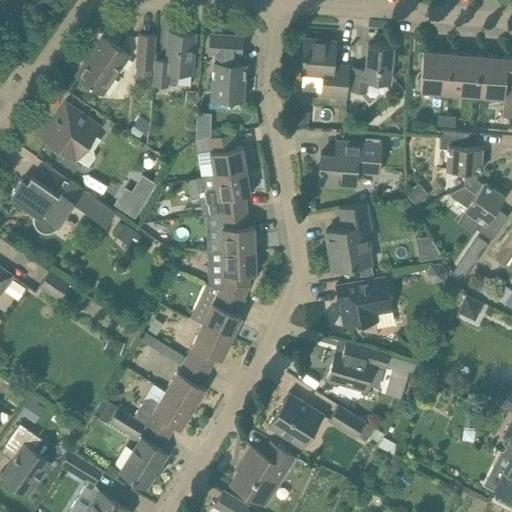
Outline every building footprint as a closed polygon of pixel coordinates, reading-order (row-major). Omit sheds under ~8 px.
[(167,60),(155,59),(153,83),(167,85),(167,83),(177,84),(178,72),(192,73),(195,33),(169,31),(167,60)] [(155,34),(139,33),(137,66),(153,68),(155,34)] [(212,96),(224,97),(244,98),(246,62),(238,62),(239,55),(241,55),(243,35),(211,33),(209,53),(215,53),(215,60),(214,60),(212,96)] [(77,75),(102,92),(129,54),(104,37),(77,75)] [(350,66),(334,64),(336,41),(304,38),(301,71),(323,74),(321,93),(347,96),(350,66)] [(352,90),(366,91),(367,79),(390,81),(393,46),(368,43),(366,67),(354,66),(352,86),(352,90)] [(420,89),(452,92),(455,52),(424,49),(420,89)] [(452,92),(484,94),(487,54),(455,52),(452,92)] [(511,56),(487,54),(484,94),(504,96),(503,115),(511,116),(511,109),(511,56)] [(198,90),(187,90),(186,100),(197,101),(198,90)] [(66,100),(42,135),(77,159),(77,158),(89,166),(96,156),(94,149),(101,138),(94,133),(101,124),(66,100)] [(294,109),(292,123),(306,124),(307,111),(294,109)] [(193,111),(192,136),(208,136),(208,111),(193,111)] [(438,115),(438,124),(455,125),(455,116),(438,115)] [(465,170),(464,185),(477,178),(478,171),(480,172),(482,146),(468,145),(469,131),(441,129),(439,147),(449,148),(447,169),(465,170)] [(214,173),(247,168),(243,145),(237,146),(235,132),(209,136),(211,150),(210,150),(214,173)] [(318,184),(333,185),(333,183),(356,185),(357,170),(379,172),(382,143),(342,140),(341,154),(321,152),(318,184)] [(204,214),(247,209),(245,193),(251,192),(247,168),(214,173),(197,176),(201,196),(204,214)] [(11,194),(39,213),(37,216),(37,220),(38,223),(40,227),(43,229),(46,230),(50,229),(53,228),(56,225),(58,223),(74,201),(106,224),(116,210),(71,179),(62,191),(61,191),(59,194),(31,174),(29,177),(30,178),(27,182),(22,178),(11,194)] [(464,185),(476,193),(465,208),(483,220),(478,228),(492,238),(497,231),(508,215),(497,207),(505,195),(485,181),(483,183),(477,178),(464,185)] [(406,193),(417,205),(429,194),(419,182),(406,193)] [(125,186),(115,203),(135,216),(146,199),(125,186)] [(326,230),(333,269),(367,263),(362,233),(371,231),(366,202),(340,206),(343,227),(326,230)] [(222,226),(222,250),(255,249),(255,225),(249,225),(247,209),(221,212),(223,226),(222,226)] [(143,238),(136,233),(137,232),(125,223),(116,235),(128,244),(132,239),(138,244),(143,238)] [(511,253),(511,231),(502,245),(503,246),(495,257),(505,264),(511,253)] [(436,245),(429,246),(431,258),(443,256),(436,245)] [(223,280),(219,288),(243,299),(249,285),(249,273),(256,273),(255,249),(222,250),(223,280)] [(467,252),(456,268),(466,275),(477,259),(467,252)] [(431,264),(427,274),(434,281),(444,280),(447,270),(441,262),(431,264)] [(0,291),(12,274),(0,266),(0,291)] [(40,284),(60,297),(70,283),(50,269),(40,284)] [(483,273),(474,286),(486,294),(495,281),(483,273)] [(339,301),(341,301),(345,326),(365,322),(374,321),(379,320),(378,312),(392,310),(386,276),(355,281),(336,284),(339,301)] [(511,294),(502,285),(494,294),(510,308),(511,305),(511,294)] [(212,301),(202,323),(232,336),(242,314),(237,312),(243,299),(219,288),(213,301),(212,301)] [(483,303),(466,295),(458,310),(475,318),(483,303)] [(155,317),(149,328),(157,332),(163,321),(155,317)] [(193,345),(187,356),(209,370),(217,356),(222,358),(232,336),(202,323),(192,344),(193,345)] [(141,340),(182,364),(187,356),(146,331),(141,340)] [(327,378),(366,389),(374,363),(385,366),(386,365),(389,354),(389,353),(384,351),(347,340),(344,353),(335,350),(327,378)] [(389,354),(386,365),(419,375),(422,364),(389,354)] [(178,369),(165,390),(193,407),(206,387),(201,384),(209,370),(187,356),(179,370),(178,369)] [(511,388),(495,380),(486,398),(511,411),(511,388)] [(193,407),(165,390),(158,401),(151,397),(144,399),(134,415),(145,422),(168,436),(176,424),(181,427),(193,407)] [(22,411),(32,419),(43,401),(32,394),(22,411)] [(324,413),(314,407),(297,397),(293,404),(284,399),(268,425),(303,446),(324,413)] [(329,418),(356,435),(365,421),(338,404),(329,418)] [(109,419),(137,436),(145,422),(134,415),(118,405),(109,419)] [(511,455),(511,462),(497,492),(511,499),(511,420),(504,436),(511,439),(511,455),(511,456),(511,455)] [(1,475),(28,493),(51,460),(34,449),(42,437),(20,422),(0,450),(1,451),(6,444),(17,452),(13,459),(1,475)] [(121,471),(146,487),(167,452),(142,437),(121,471)] [(230,484),(259,502),(274,478),(279,481),(295,455),(272,440),(264,452),(250,443),(239,461),(243,463),(230,484)] [(62,463),(94,483),(103,469),(70,449),(62,463)] [(126,511),(129,507),(99,489),(95,495),(85,511),(126,511)] [(213,504),(226,511),(244,511),(249,505),(223,489),(213,504)]
